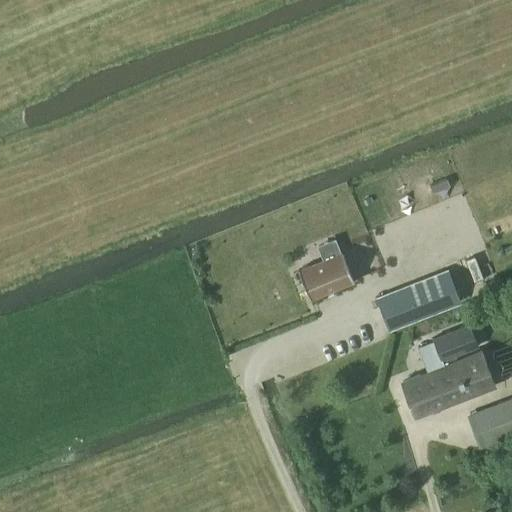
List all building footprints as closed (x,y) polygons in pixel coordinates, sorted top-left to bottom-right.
[(343,252),(298,270),(309,298),(354,280),(343,252)] [(449,271),(380,298),(392,330),(461,303),(449,271)] [(419,347),(428,371),(403,381),(416,414),(495,384),(482,350),(444,365),(442,360),(478,346),(469,324),(433,338),(434,341),(419,347)] [(511,347),(497,352),(504,376),(511,373),(511,347)] [(511,397),(470,413),(483,447),(511,436),(511,397)] [(486,453),(474,458),(477,464),(488,460),(486,453)]
